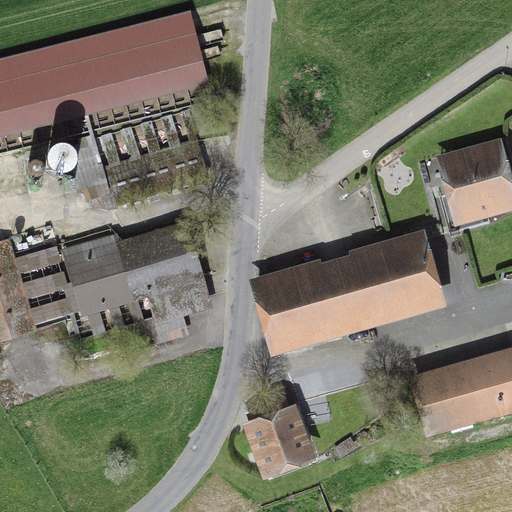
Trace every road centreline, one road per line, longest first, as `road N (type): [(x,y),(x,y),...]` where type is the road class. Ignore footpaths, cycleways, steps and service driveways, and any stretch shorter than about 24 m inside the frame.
road 1 (residential): [(511,47),(244,223)]
road 2 (tertiary): [(146,511),(186,471),(223,404),(235,355),(244,223)]
road 3 (tertiary): [(244,223),(259,0)]
